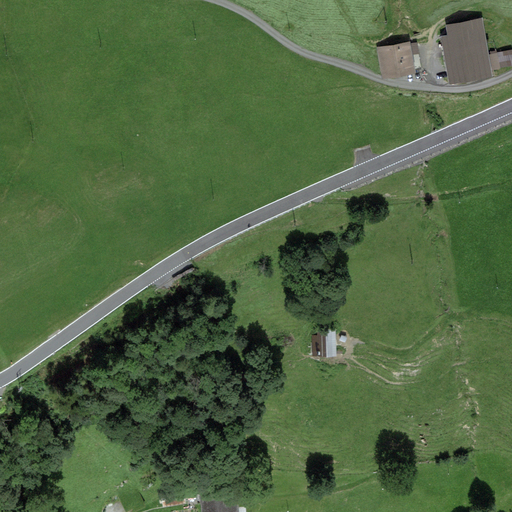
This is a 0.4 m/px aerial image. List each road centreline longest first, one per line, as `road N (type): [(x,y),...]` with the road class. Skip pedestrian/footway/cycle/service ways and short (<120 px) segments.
road 1 (primary): [(0,381),(210,240),(511,105)]
road 2 (track): [(511,206),(497,220),(475,310),(446,317),(405,352),(350,341),(344,360),(381,380),(418,386)]
road 3 (track): [(511,73),(454,87),(390,82),(310,55),(211,0)]
road 4 (track): [(314,191),(321,200),(347,201),(492,185),(511,191)]
